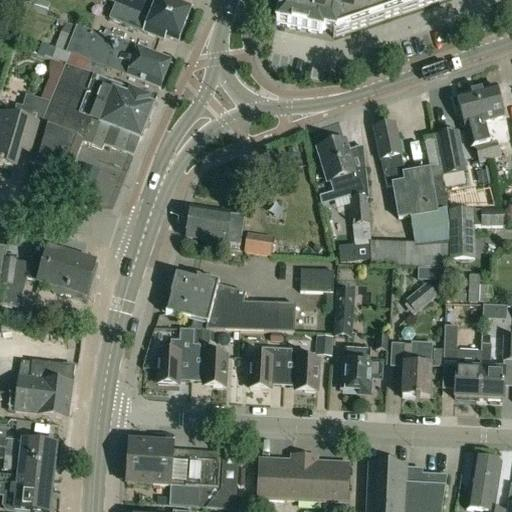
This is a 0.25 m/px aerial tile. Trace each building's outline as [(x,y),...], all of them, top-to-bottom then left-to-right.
[(29,0),(25,0),(22,11),(45,19),(49,7),(29,0)] [(99,0),(115,6),(109,22),(143,35),(143,36),(158,41),(159,37),(179,45),(192,10),(165,0),(99,0)] [(280,0),(275,27),(321,37),(322,34),(331,35),(333,40),(450,0),(280,0)] [(66,55),(161,92),(171,64),(144,53),(111,41),(75,30),(66,55)] [(65,68),(50,106),(43,122),(41,129),(30,167),(70,181),(83,145),(102,153),(104,148),(124,156),(131,139),(140,143),(157,99),(65,68)] [(507,133),(504,120),(495,89),(482,93),(481,93),(476,94),(487,137),(488,137),(488,138),(507,133)] [(457,100),(465,131),(469,130),(473,142),(488,137),(487,137),(476,94),(471,95),(471,96),(457,100)] [(50,106),(27,99),(23,110),(16,108),(13,119),(2,117),(0,122),(0,166),(4,168),(4,167),(15,171),(26,135),(36,138),(38,129),(41,129),(43,122),(50,106)] [(370,248),(372,269),(447,271),(447,259),(448,242),(448,229),(443,205),(446,205),(441,180),(429,182),(428,175),(405,179),(401,158),(395,127),(373,132),(380,163),(381,163),(386,191),(392,189),(398,222),(410,219),(415,247),(371,247),(370,247),(370,248)] [(466,175),(458,135),(435,140),(443,180),(466,175)] [(366,202),(368,201),(365,172),(354,175),(345,144),(333,148),(330,146),(323,148),(321,151),(318,152),(328,185),(330,184),(333,196),(347,192),(351,203),(353,227),(354,250),(370,248),(370,247),(371,247),(366,202)] [(475,149),(480,165),(490,162),(486,146),(475,149)] [(309,183),(310,166),(304,166),(301,218),(322,219),(324,184),(309,183)] [(230,217),(191,211),(187,242),(225,248),(225,246),(236,248),(240,220),(229,218),(230,217)] [(475,262),(474,230),(480,229),(480,231),(503,230),(502,213),(474,214),(474,213),(448,213),(449,263),(475,262)] [(244,255),(270,260),(273,242),(247,238),(244,255)] [(61,300),(63,298),(86,305),(89,294),(87,291),(90,281),(93,280),(97,269),(36,251),(27,282),(51,290),(51,293),(54,298),(61,300)] [(6,258),(6,264),(2,287),(13,288),(17,259),(6,258)] [(445,272),(418,272),(418,283),(445,284),(445,272)] [(334,274),(300,274),(300,295),(333,296),(334,274)] [(491,305),(492,288),(480,287),(480,278),(469,277),(467,304),(491,305)] [(206,335),(295,338),(296,309),(279,308),(279,309),(243,308),(246,297),(218,290),(219,286),(189,278),(188,283),(175,279),(165,318),(187,324),(188,320),(208,325),(206,335)] [(407,305),(416,316),(436,300),(427,289),(407,305)] [(335,341),(351,341),(354,294),(337,294),(335,341)] [(444,329),(444,353),(443,365),(456,366),(457,330),(444,329)] [(181,385),(189,385),(190,349),(191,334),(179,334),(179,343),(176,343),(176,345),(168,345),(167,356),(156,355),(154,383),(155,383),(155,387),(180,389),(181,385)] [(316,360),(332,361),(333,340),(317,339),(316,360)] [(377,341),(376,354),(387,355),(388,341),(386,341),(386,339),(378,339),(378,341),(377,341)] [(511,339),(504,339),(502,363),(511,364),(511,339)] [(20,345),(11,415),(61,421),(70,352),(20,345)] [(432,370),(431,370),(432,347),(411,345),(411,348),(404,347),(402,368),(404,368),(402,401),(403,401),(403,400),(430,402),(432,370)] [(482,347),(480,368),(479,404),(502,405),(504,368),(490,367),(491,347),(482,347)] [(223,358),(211,358),(211,350),(190,349),(189,385),(209,386),(209,390),(220,391),(221,386),(222,386),(223,358)] [(444,353),(433,352),(433,370),(443,370),(443,365),(444,353)] [(248,388),(247,392),(259,393),(259,389),(280,390),(282,354),(260,353),(259,361),(247,360),(246,388),(248,388)] [(343,394),(345,394),(345,397),(370,398),(371,383),(382,383),(383,364),(369,363),(370,354),(345,353),(343,394)] [(316,363),(303,363),(304,355),(282,354),(280,390),(301,391),(301,395),(313,395),(313,391),(315,392),(316,363)] [(471,368),(470,372),(456,371),(454,403),(479,404),(480,368),(471,368)] [(16,485),(18,485),(17,489),(52,493),(56,449),(6,443),(7,429),(0,428),(0,462),(4,463),(3,473),(17,475),(16,485)] [(222,457),(172,454),(172,449),(129,446),(126,488),(169,490),(199,492),(197,511),(213,511),(234,511),(238,474),(221,473),(222,457)] [(259,464),(257,504),(335,507),(334,511),(346,511),(348,468),(316,467),(316,462),(291,461),(291,466),(259,464)] [(366,511),(441,511),(446,479),(406,477),(406,471),(395,471),(396,463),(381,462),(380,470),(369,469),(366,511)] [(500,467),(475,463),(466,511),(492,511),(495,497),(500,467)] [(49,511),(52,493),(17,489),(15,511),(49,511)]
